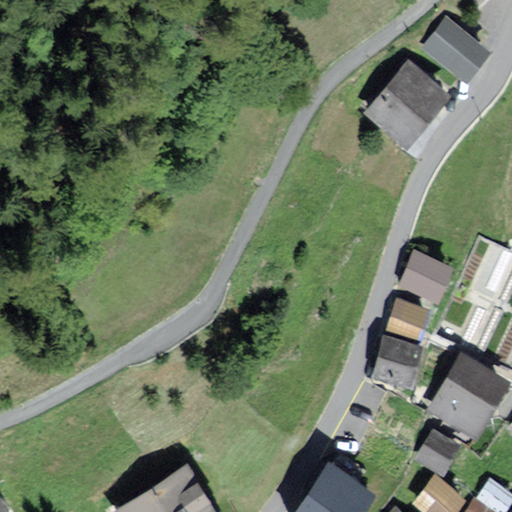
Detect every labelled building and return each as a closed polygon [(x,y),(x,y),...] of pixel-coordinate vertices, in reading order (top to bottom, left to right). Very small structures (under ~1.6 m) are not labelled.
[(421,50),(466,86),(493,53),(448,16),(421,50)] [(363,119),(403,152),(448,97),(408,65),(363,119)] [(395,287),(438,305),(453,269),(410,252),(395,287)] [(420,341),(430,311),(398,301),(388,330),(420,341)] [(377,373),(413,379),(419,344),(383,338),(377,373)] [(430,404),(476,431),(505,382),(459,355),(430,404)] [(453,443),(433,433),(423,452),(443,462),(453,443)] [(288,511),(364,511),(377,493),(324,459),(288,511)] [(112,511),(214,511),(183,465),(112,511)] [(420,504),(430,511),(450,511),(463,494),(439,477),(420,504)] [(506,491),(489,483),(481,498),(498,506),(506,491)] [(491,511),(492,511),(471,502),(466,511),(491,511)]
